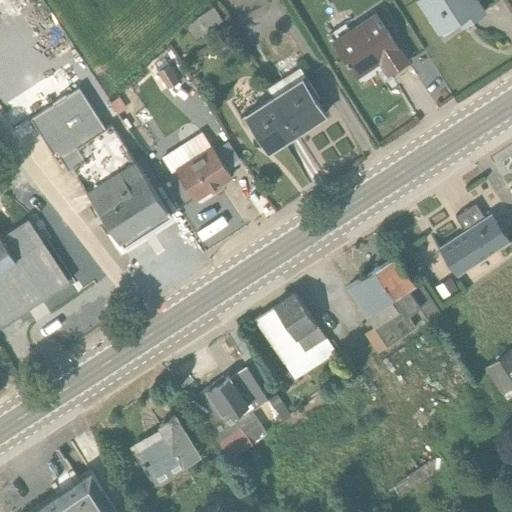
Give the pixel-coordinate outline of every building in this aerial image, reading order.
[(483,12),(474,0),(417,0),(443,38),(483,12)] [(187,28),(195,40),(222,22),(213,8),(187,28)] [(388,74),(406,62),(374,12),(348,28),(345,23),(328,34),(355,76),(379,61),(388,74)] [(159,71),(171,87),(183,78),(170,62),(159,71)] [(272,96),(296,134),(324,116),(313,99),(317,97),(299,69),(267,89),(272,96)] [(72,169),(123,248),(170,217),(111,125),(104,129),(78,88),(29,120),(56,161),(59,159),(67,171),(72,169)] [(243,115),(241,117),(255,138),(258,136),(268,152),(296,134),(272,96),(243,115)] [(201,132),(161,157),(170,172),(175,169),(177,173),(167,179),(177,195),(187,189),(194,200),(230,177),(226,171),(241,162),(228,141),(213,151),(201,132)] [(491,214),(484,218),(475,204),(454,217),(463,231),(439,247),(457,276),(510,242),(491,214)] [(0,326),(69,281),(28,219),(0,238),(0,237),(0,326)] [(456,290),(449,279),(435,288),(442,299),(456,290)] [(294,379),(336,353),(294,293),(253,319),(294,379)] [(444,321),(438,312),(426,320),(432,329),(444,321)] [(511,349),(487,363),(507,400),(511,396),(511,349)] [(213,387),(189,403),(229,458),(252,443),(252,442),(266,433),(252,412),(268,402),(246,366),(224,380),(222,377),(211,384),(213,387)] [(290,416),(276,395),(268,400),(283,421),(290,416)] [(199,457),(174,416),(159,426),(162,431),(133,449),(157,487),(187,469),(185,465),(199,457)] [(118,511),(90,470),(29,511),(118,511)] [(237,511),(248,504),(239,491),(223,503),(230,511),(237,511)]
